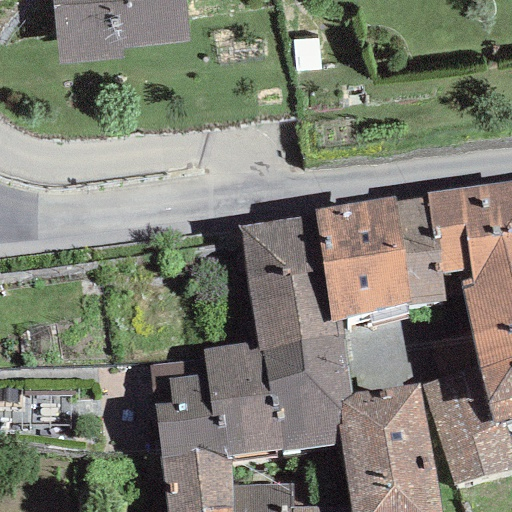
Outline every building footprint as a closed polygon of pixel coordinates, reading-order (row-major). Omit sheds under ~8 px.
[(206,0),(79,0),(85,53),(211,40),(206,0)] [(511,218),(453,228),(483,331),(488,349),(497,378),(507,451),(511,450),(511,218)] [(439,337),(483,331),(453,228),(315,247),(339,365),(439,345),(439,337)] [(339,365),(315,247),(239,253),(252,365),(339,365)] [(488,349),(438,360),(446,391),(497,378),(488,349)] [(300,482),(252,365),(200,369),(203,394),(230,489),(300,482)] [(339,365),(252,365),(300,482),(339,477),(342,439),(351,428),(339,365)] [(433,394),(419,421),(443,506),(511,486),(511,462),(507,451),(497,378),(446,391),(433,394)] [(230,489),(203,394),(168,399),(170,429),(154,432),(161,489),(230,489)] [(409,422),(351,428),(342,439),(339,477),(342,511),(444,511),(443,506),(419,421),(409,422)] [(232,511),(230,489),(161,489),(163,511),(232,511)] [(291,511),(291,499),(230,489),(232,511),(291,511)]
